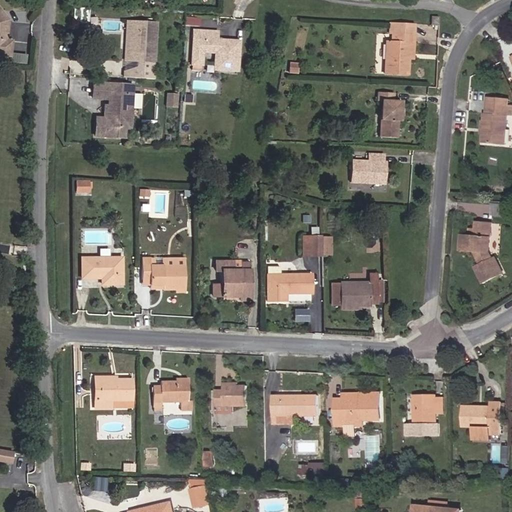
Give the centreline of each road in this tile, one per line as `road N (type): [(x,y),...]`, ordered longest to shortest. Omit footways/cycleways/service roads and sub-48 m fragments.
road 1 (residential): [(45,336),(433,348)]
road 2 (residential): [(49,0),(38,256),(45,336)]
road 3 (residential): [(450,109),(433,348)]
road 4 (residential): [(45,336),(48,480),(57,511)]
road 5 (unknown): [(478,28),(452,7),(338,0)]
road 6 (residential): [(511,9),(490,14),(463,48),(450,109)]
